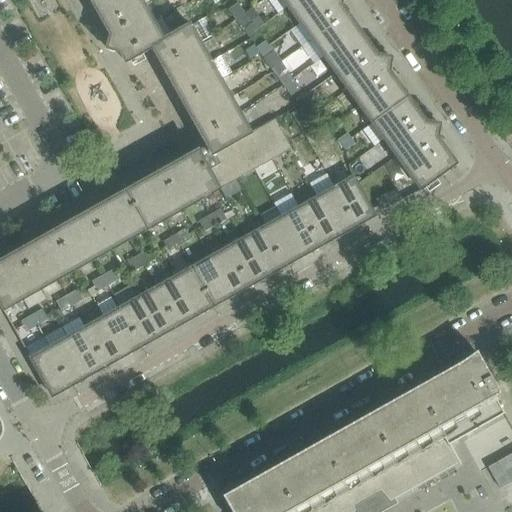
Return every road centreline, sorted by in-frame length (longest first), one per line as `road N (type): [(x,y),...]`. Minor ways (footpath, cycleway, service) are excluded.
road 1 (residential): [(501,165),(35,428)]
road 2 (residential): [(144,511),(511,305)]
road 3 (residential): [(0,204),(65,168),(0,51)]
road 4 (residential): [(380,0),(501,165)]
